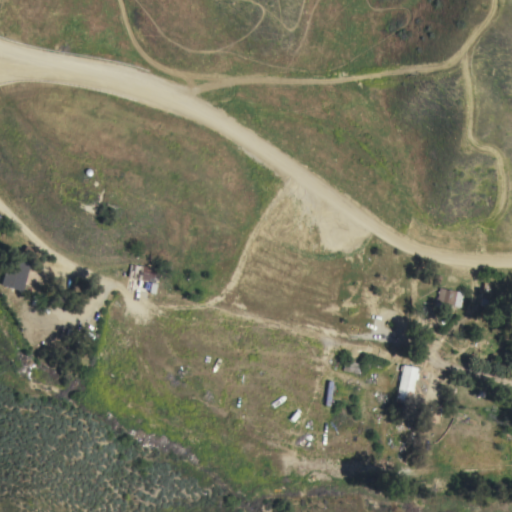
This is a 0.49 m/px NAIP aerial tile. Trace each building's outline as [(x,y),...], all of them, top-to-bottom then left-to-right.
[(18,260),(25,262),(17,289),(10,287),(18,260)] [(136,279),(139,265),(158,269),(156,282),(136,279)] [(459,307),(436,302),(439,288),(462,293),(459,307)] [(341,370),(343,360),(360,364),(357,374),(341,370)] [(402,365),(416,368),(408,405),(394,402),(402,365)]
